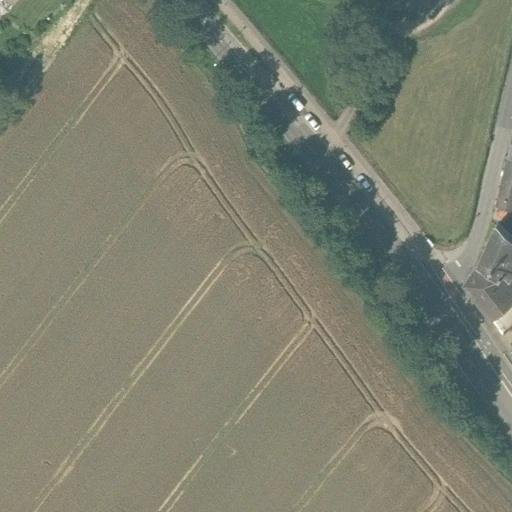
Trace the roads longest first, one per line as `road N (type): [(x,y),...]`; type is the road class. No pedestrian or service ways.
road 1 (secondary): [(190,0),(425,292)]
road 2 (residential): [(425,292),(474,245),(511,94)]
road 3 (secondary): [(425,292),(511,417)]
